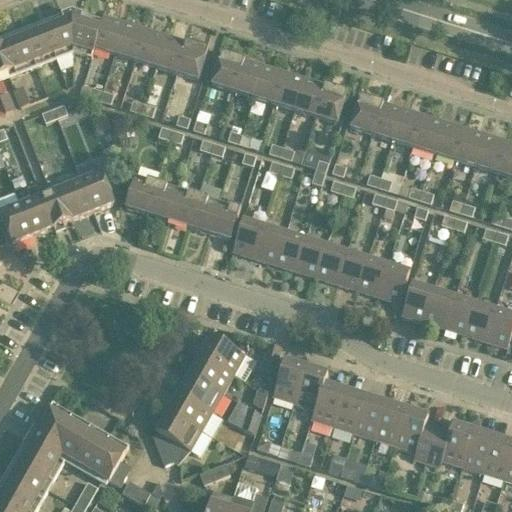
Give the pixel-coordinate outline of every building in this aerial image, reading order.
[(0,42),(0,85),(18,78),(20,83),(34,78),(31,73),(73,57),(91,62),(94,52),(93,52),(101,24),(71,14),(0,42)] [(93,52),(94,52),(114,58),(124,26),(103,19),(101,24),(93,52)] [(145,32),(124,26),(114,58),(135,65),(145,32)] [(166,39),(145,32),(135,65),(156,71),(166,39)] [(187,45),(166,39),(156,71),(177,78),(187,45)] [(208,52),(187,45),(177,78),(198,84),(208,52)] [(232,95),(242,63),(221,56),(211,88),(232,95)] [(253,102),(263,69),(242,63),(232,95),(253,102)] [(274,108),(284,76),(263,69),(253,102),(274,108)] [(294,114),(304,82),(284,76),(274,108),(294,114)] [(315,121),(325,88),(304,82),(294,114),(315,121)] [(325,88),(315,121),(336,127),(346,95),(325,88)] [(88,102),(99,106),(102,95),(91,92),(82,89),(78,99),(88,102)] [(22,91),(14,94),(12,95),(19,112),(29,108),(22,91)] [(215,93),(207,91),(205,100),(213,102),(215,93)] [(114,99),(102,95),(99,106),(110,109),(114,99)] [(8,97),(7,97),(0,100),(0,105),(5,118),(15,114),(8,97)] [(350,132),(370,138),(381,106),(360,99),(350,132)] [(129,115),(141,119),(144,109),(132,105),(129,115)] [(401,112),(381,106),(370,138),(391,145),(401,112)] [(45,128),(67,119),(63,109),(41,118),(45,128)] [(155,112),(144,109),(141,119),(152,122),(155,112)] [(422,119),(401,112),(391,145),(412,151),(422,119)] [(186,133),(190,123),(178,119),(175,130),(186,133)] [(443,125),(422,119),(412,151),(433,158),(443,125)] [(203,139),(207,128),(195,125),(192,135),(203,139)] [(433,158),(454,164),(464,132),(443,125),(433,158)] [(169,145),(172,135),(161,132),(158,142),(169,145)] [(454,164),(475,170),(485,138),(464,132),(454,164)] [(172,135),(169,145),(180,149),(183,138),(172,135)] [(238,149),(241,139),(230,135),(227,146),(238,149)] [(506,145),(485,138),(475,170),(495,177),(506,145)] [(241,139),(238,149),(249,153),(253,142),(241,139)] [(210,158),(214,148),(202,144),(199,154),(210,158)] [(511,146),(506,145),(495,177),(511,182),(511,146)] [(214,148),(210,158),(221,162),(225,151),(214,148)] [(279,162),(283,152),(271,148),(268,159),(279,162)] [(283,152),(279,162),(291,166),(294,155),(283,152)] [(252,171),(256,161),(244,158),(241,168),(252,171)] [(318,165),(314,176),(324,179),(328,168),(318,165)] [(280,180),(283,169),(271,166),(268,176),(280,180)] [(342,182),(346,171),(334,168),(331,178),(342,182)] [(283,169),(280,180),(291,183),(294,173),(283,169)] [(101,176),(81,184),(93,216),(113,208),(101,176)] [(321,191),(324,179),(314,176),(310,187),(321,191)] [(146,218),(156,186),(135,179),(125,211),(146,218)] [(365,189),(377,192),(380,182),(369,179),(365,189)] [(391,186),(380,182),(377,192),(388,196),(391,186)] [(81,184),(60,192),(73,224),(93,216),(81,184)] [(341,199),(345,189),(332,185),(329,195),(341,199)] [(156,186),(146,218),(167,224),(177,192),(156,186)] [(345,189),(341,199),(352,202),(355,192),(345,189)] [(60,192),(40,200),(52,232),(73,224),(60,192)] [(177,192),(167,224),(188,231),(198,198),(177,192)] [(407,202),(418,205),(421,195),(410,192),(407,202)] [(433,199),(421,195),(418,205),(430,209),(433,199)] [(198,198),(188,231),(208,237),(218,205),(198,198)] [(383,212),(386,202),(374,198),(371,208),(383,212)] [(40,200),(19,208),(32,240),(52,232),(40,200)] [(383,212),(385,212),(394,215),(397,205),(386,202),(383,212)] [(448,215),(460,218),(463,208),(452,204),(448,215)] [(218,205),(208,237),(230,244),(240,212),(218,205)] [(0,219),(11,248),(32,240),(19,208),(0,215),(0,219)] [(474,211),(463,208),(460,218),(471,222),(474,211)] [(425,225),(427,215),(416,211),(413,221),(425,225)] [(391,224),(394,215),(385,212),(382,221),(391,224)] [(490,228),(501,231),(505,221),(493,217),(490,228)] [(452,233),(455,223),(444,219),(440,230),(452,233)] [(511,223),(505,221),(501,231),(511,234),(511,223)] [(455,223),(452,233),(463,237),(466,227),(455,223)] [(254,263),(264,230),(242,224),(232,256),(254,263)] [(264,230),(254,263),(274,269),(284,237),(264,230)] [(493,246),(496,236),(485,232),(482,242),(493,246)] [(496,236),(493,246),(505,250),(508,239),(496,236)] [(284,237),(274,269),(295,276),(305,243),(284,237)] [(305,243),(295,276),(316,282),(326,250),(305,243)] [(326,250),(316,282),(336,289),(346,256),(326,250)] [(346,256),(336,289),(357,295),(367,262),(346,256)] [(367,262),(357,295),(377,301),(388,269),(367,262)] [(388,269),(377,301),(399,308),(409,276),(388,269)] [(423,327),(433,294),(412,288),(401,320),(423,327)] [(433,294),(423,327),(443,333),(454,301),(433,294)] [(454,301),(443,333),(464,340),(474,307),(454,301)] [(474,307),(464,340),(485,346),(495,313),(474,307)] [(511,318),(495,313),(485,346),(506,353),(511,333),(511,318)] [(233,379),(233,380),(243,386),(254,366),(244,360),(210,340),(199,360),(233,379)] [(267,348),(258,375),(274,379),(282,352),(267,348)] [(188,378),(222,398),(233,380),(233,379),(199,360),(188,378)] [(294,407),(306,370),(284,363),(273,401),(294,407)] [(314,414),(315,414),(323,387),(324,387),(327,377),(306,370),(294,407),(314,414)] [(177,397),(212,417),(222,398),(188,378),(177,397)] [(315,414),(314,414),(311,424),(332,431),(344,393),(324,387),(323,387),(315,414)] [(353,438),(365,400),(344,393),(332,431),(353,438)] [(257,394),(252,407),(262,412),(266,399),(257,394)] [(167,416),(201,436),(212,417),(177,397),(167,416)] [(365,400),(353,438),(374,444),(385,406),(365,400)] [(394,450),(406,413),(385,406),(374,444),(394,450)] [(0,497),(0,506),(10,511),(38,511),(67,462),(109,486),(116,473),(128,451),(52,407),(0,497)] [(258,425),(260,419),(246,412),(239,432),(253,440),(258,425)] [(425,429),(428,419),(406,413),(394,450),(415,457),(413,464),(426,468),(437,433),(425,429)] [(169,449),(175,447),(190,455),(201,436),(167,416),(155,436),(157,436),(153,443),(164,470),(175,466),(169,449)] [(452,427),(449,437),(437,433),(426,468),(439,472),(441,465),(462,472),(474,434),(452,427)] [(483,478),(494,440),(474,434),(462,472),(483,478)] [(503,484),(511,456),(511,445),(494,440),(483,478),(503,484)] [(256,454),(267,458),(270,448),(259,444),(256,454)] [(301,457),(289,453),(286,464),(297,467),(301,457)] [(511,487),(511,456),(503,484),(511,487)] [(301,457),(297,467),(309,471),(312,460),(301,457)] [(260,462),(248,458),(243,472),(256,475),(260,462)] [(327,476),(339,480),(343,470),(330,466),(327,476)] [(203,490),(229,480),(224,468),(198,479),(203,490)] [(351,484),(354,474),(343,470),(339,480),(351,484)] [(126,478),(116,473),(109,486),(118,491),(126,478)] [(381,493),(384,483),(373,480),(369,489),(381,493)] [(86,511),(97,492),(87,486),(72,511),(86,511)] [(143,511),(144,509),(145,508),(150,498),(128,486),(121,499),(143,511)] [(420,493),(416,503),(421,505),(424,494),(420,493)] [(213,496),(210,505),(207,511),(229,511),(233,501),(232,500),(231,502),(213,496)] [(148,511),(154,511),(159,504),(150,498),(145,508),(144,509),(148,511)] [(263,511),(267,502),(255,498),(252,507),(233,501),(229,511),(263,511)] [(268,511),(281,511),(283,507),(271,503),(268,511)]
